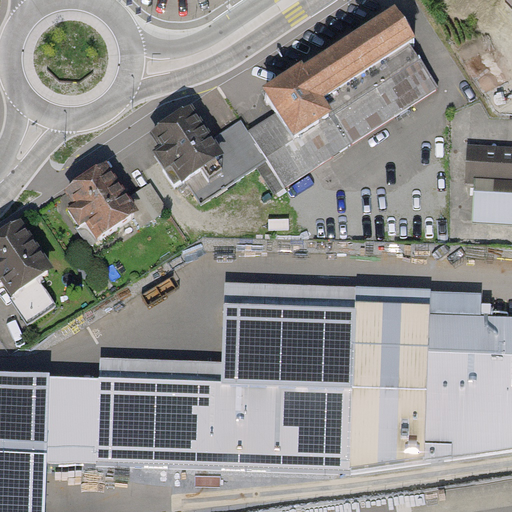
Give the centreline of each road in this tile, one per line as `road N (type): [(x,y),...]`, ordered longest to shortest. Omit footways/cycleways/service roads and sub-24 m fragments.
road 1 (primary): [(137,66),(196,59),(293,0)]
road 2 (primary): [(47,5),(20,28),(10,62),(20,96),(44,117)]
road 3 (primary): [(44,117),(63,125),(98,120),(125,99),(137,66)]
